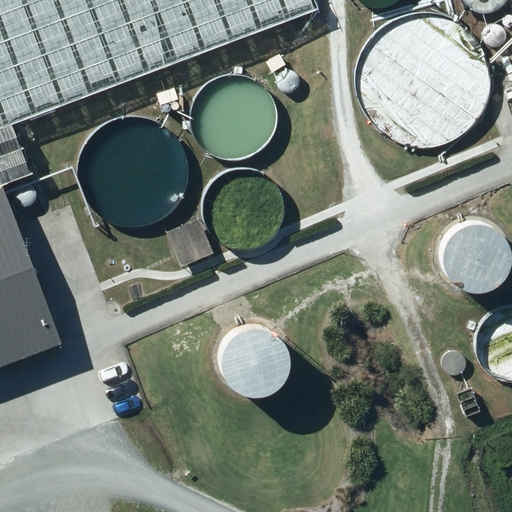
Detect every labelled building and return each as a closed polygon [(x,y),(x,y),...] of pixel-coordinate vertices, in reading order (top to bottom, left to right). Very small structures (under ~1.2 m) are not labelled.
[(312,0),(0,0),(0,191),(5,190),(33,179),(14,130),(319,15),(312,0)] [(201,221),(204,229),(206,232),(208,235),(210,238),(212,240),(215,242),(218,244),(221,246),(224,248),(227,249),(231,250),(234,251),(238,251),(241,251),(244,251),(248,250),(251,249),(255,248),(258,247),(261,245),(264,243),(266,241),(269,239),(271,236),(273,233),(275,230),(277,227),(278,224),(279,220),(280,217),(280,214),(280,210),(280,207),(279,203),(278,200),(277,196),(276,193),(274,190),(272,187),(270,185),(268,182),(265,180),(262,178),(259,176),(256,174),(253,173),(249,172),(246,172),(242,171),(239,171),(236,171),(232,172),(229,173),(225,174),(222,175),(219,177),(216,179),(214,181),(211,184),(209,186),(207,189),(205,192),(203,195),(202,198),(201,202),(200,205),(200,209),(200,212),(200,216),(201,219),(201,221)] [(0,372),(64,348),(5,190),(0,191),(0,372)] [(197,219),(165,235),(181,269),(213,253),(197,219)] [(450,225),(447,226),(443,229),(441,231),(439,234),(437,237),(435,240),(434,243),(433,246),(432,249),(431,253),(431,256),(431,260),(431,263),(431,267),(432,270),(433,273),(435,276),(436,280),(438,282),(441,285),(443,288),(446,290),(449,292),(451,294),(455,295),(458,297),(461,297),(465,298),(468,298),(472,299),(475,298),(479,298),(482,297),(485,296),(488,294),(492,293),(494,291),(497,288),(500,286),(502,283),(504,281),(506,278),(507,274),(509,271),(509,268),(510,264),(510,261),(511,257),(510,254),(510,251),(509,247),(508,244),(506,241),(505,238),(503,235),(500,232),(498,230),(495,227),(493,225),(490,223),(486,222),(483,221),(480,220),(476,219),(473,219),(469,219),(466,219),(462,219),(459,220),(456,221),(453,223),(450,225)] [(495,312),(492,314),(489,316),(487,318),(485,320),(483,322),(481,325),(479,327),(477,330),(476,333),(475,336),(475,340),(474,343),(474,346),(474,349),(475,352),(476,356),(476,359),(478,362),(479,364),(481,367),(483,370),(485,372),(488,374),(490,376),(493,378),(496,379),(499,380),(502,381),(505,382),(508,382),(511,383),(511,382),(511,308),(511,309),(508,309),(504,309),(501,310),(498,311),(495,312)] [(247,317),(244,318),(237,321),(235,322),(233,323),(230,325),(228,327),(226,330),(224,332),(222,335),(221,338),(219,341),(218,344),(218,347),(217,350),(217,354),(217,357),(218,360),(219,363),(220,366),(221,369),(222,372),(224,375),(226,377),(228,379),(231,382),(233,384),(236,385),(239,387),(242,388),(245,389),(248,390),(251,390),(254,390),(257,390),(261,389),(264,389),(267,388),(270,387),(273,385),(275,383),(278,381),(280,379),(282,377),(284,374),(286,371),(287,369),(289,366),(290,363),(290,359),(291,356),(291,353),(291,350),(290,347),(290,344),(288,340),(287,337),(286,335),(284,332),(282,329),(280,327),(277,325),(275,323),(272,321),(269,320),(266,319),(263,318),(260,317),(257,317),(254,317),(251,317),(247,317)]
